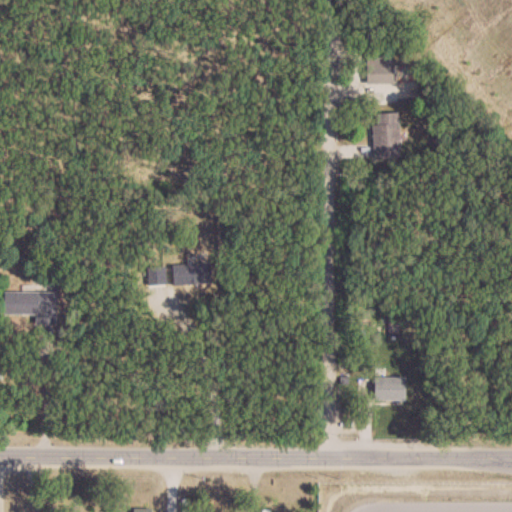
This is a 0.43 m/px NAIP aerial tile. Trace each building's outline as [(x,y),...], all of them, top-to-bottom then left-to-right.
[(390,64),(363,64),(363,84),(390,84),(390,64)] [(397,158),(397,113),(370,114),(370,158),(397,158)] [(168,265),(168,284),(208,284),(208,265),(168,265)] [(6,292),(6,315),(33,315),(33,324),(53,324),(53,292),(6,292)] [(402,376),(372,376),(372,399),(402,399),(402,376)]
